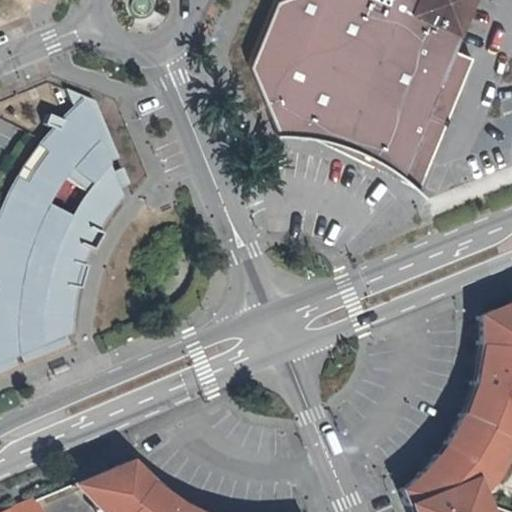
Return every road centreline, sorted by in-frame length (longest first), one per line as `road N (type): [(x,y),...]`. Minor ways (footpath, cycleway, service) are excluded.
road 1 (unclassified): [(160,53),(279,333)]
road 2 (primary): [(279,333),(0,453)]
road 3 (primary): [(511,234),(279,333)]
road 4 (residential): [(279,333),(349,511)]
